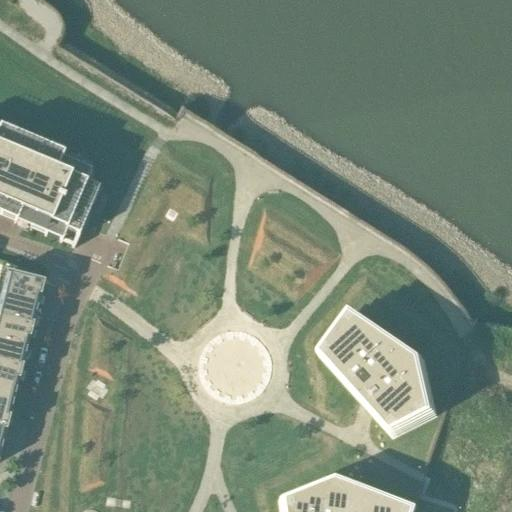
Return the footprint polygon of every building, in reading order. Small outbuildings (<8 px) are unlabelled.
[(0,218),(14,224),(74,249),(99,191),(100,187),(88,182),(91,174),(62,162),(64,157),(0,130),(0,218)] [(26,272),(3,264),(0,276),(0,296),(38,306),(44,284),(24,279),(26,272)] [(38,306),(0,296),(0,318),(33,327),(38,306)] [(413,511),(418,498),(420,494),(420,493),(422,488),(425,480),(455,393),(431,385),(425,362),(353,312),(320,358),(362,405),(374,418),(374,419),(371,430),(370,431),(363,453),(352,489),(332,481),(278,503),(279,511),(413,511)] [(0,318),(0,341),(28,348),(33,327),(0,318)] [(28,348),(0,341),(0,363),(23,369),(28,349),(28,348)] [(17,391),(23,369),(0,363),(0,406),(12,409),(17,391)] [(12,409),(0,406),(0,432),(6,434),(12,409)]
